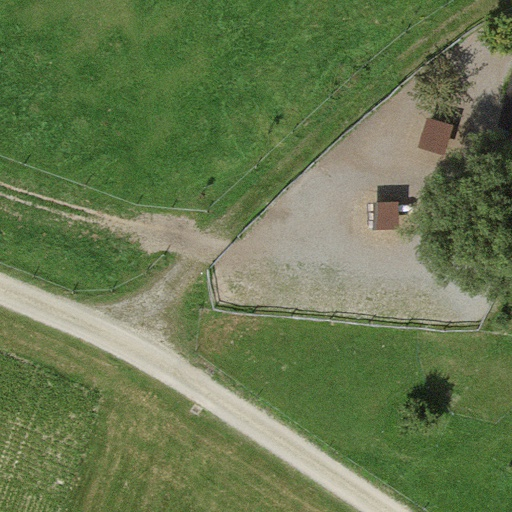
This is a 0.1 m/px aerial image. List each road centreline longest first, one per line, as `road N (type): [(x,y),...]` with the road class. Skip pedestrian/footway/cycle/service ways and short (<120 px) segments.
road 1 (track): [(499,0),(323,140),(134,334)]
road 2 (track): [(390,511),(134,334),(0,280)]
road 3 (track): [(224,247),(511,270)]
